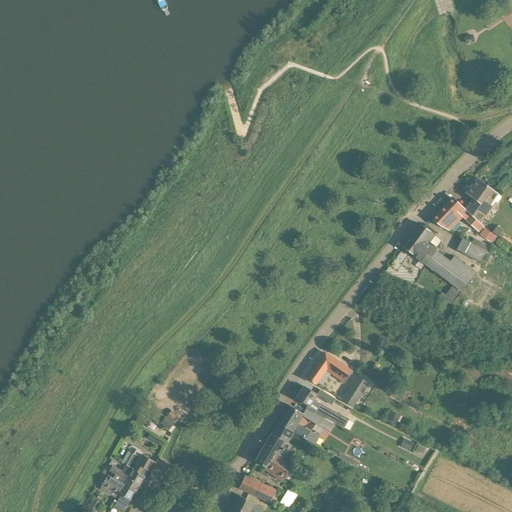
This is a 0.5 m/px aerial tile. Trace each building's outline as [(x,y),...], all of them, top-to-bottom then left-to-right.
[(464,35),(465,42),(474,40),(473,33),(464,35)] [(480,223),(492,207),(489,205),(497,194),(476,178),(465,193),(472,199),(465,209),(470,215),(480,223)] [(465,220),(470,215),(465,209),(453,198),(431,220),(439,227),(448,231),(462,217),(465,220)] [(477,232),(483,226),(480,223),(470,215),(465,220),(464,221),(477,232)] [(413,235),(435,252),(436,251),(432,247),(426,243),(428,241),(430,242),(435,235),(420,224),(413,235)] [(497,234),(501,229),(495,225),(492,231),(497,234)] [(403,248),(425,265),(435,252),(413,235),(403,248)] [(480,262),(486,250),(461,237),(455,248),(480,262)] [(436,251),(435,252),(425,265),(462,292),(476,272),(454,256),(450,262),(436,251)] [(497,281),(509,263),(498,256),(486,274),(497,281)] [(305,381),(317,387),(326,373),(343,384),(352,372),(324,354),(305,381)] [(352,407),(367,384),(357,377),(351,387),(347,384),(338,398),(352,407)] [(315,414),(320,405),(314,401),(317,396),(304,387),(296,399),(307,406),(306,408),(315,414)] [(343,428),(348,420),(321,405),(320,405),(315,414),(324,420),(325,419),(327,420),(334,423),(343,428)] [(315,445),(320,436),(300,423),(305,416),(289,406),(278,424),(295,434),(315,445)] [(170,410),(167,415),(174,420),(177,416),(170,410)] [(167,430),(173,422),(164,416),(159,423),(167,430)] [(334,423),(327,420),(323,428),(328,432),(334,423)] [(138,427),(133,424),(129,431),(134,434),(138,427)] [(267,470),(295,435),(278,425),(269,439),(254,461),(267,470)] [(409,451),(413,443),(404,438),(400,446),(409,451)] [(338,454),(327,448),(325,451),(366,472),(367,470),(356,464),(357,461),(339,452),(338,454)] [(139,458),(133,455),(125,469),(144,477),(147,479),(151,473),(150,472),(155,462),(141,454),(139,458)] [(292,466),(279,457),(270,470),(283,480),(292,466)] [(122,471),(112,466),(112,467),(140,483),(144,477),(125,469),(124,468),(122,471)] [(135,491),(140,483),(112,467),(109,471),(119,477),(117,481),(121,483),(135,491)] [(115,494),(121,483),(117,481),(107,476),(100,489),(111,495),(113,492),(115,494)] [(270,503),(275,491),(245,477),(239,488),(270,503)] [(130,501),(135,491),(121,483),(115,494),(119,496),(112,507),(120,511),(122,511),(129,501),(130,501)] [(94,510),(102,497),(96,493),(88,506),(94,510)] [(256,511),(259,506),(246,500),(238,496),(233,506),(244,511),(256,511)] [(351,511),(355,511),(360,503),(350,498),(345,508),(351,511)]
